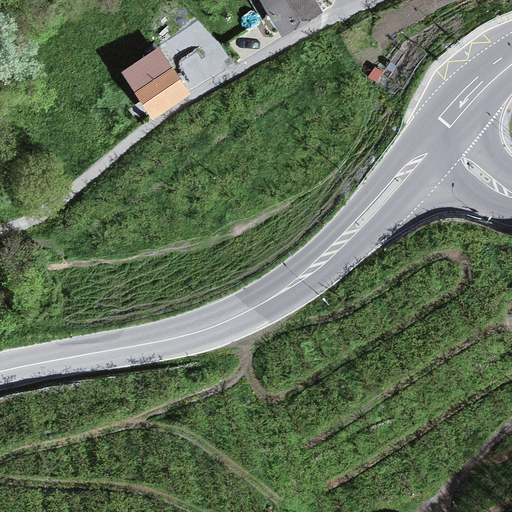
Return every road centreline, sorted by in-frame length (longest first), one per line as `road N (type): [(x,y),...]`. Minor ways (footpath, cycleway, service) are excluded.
road 1 (secondary): [(0,371),(201,330),(277,291)]
road 2 (secondary): [(277,291),(358,243),(430,166)]
road 3 (secondary): [(406,145),(277,291)]
